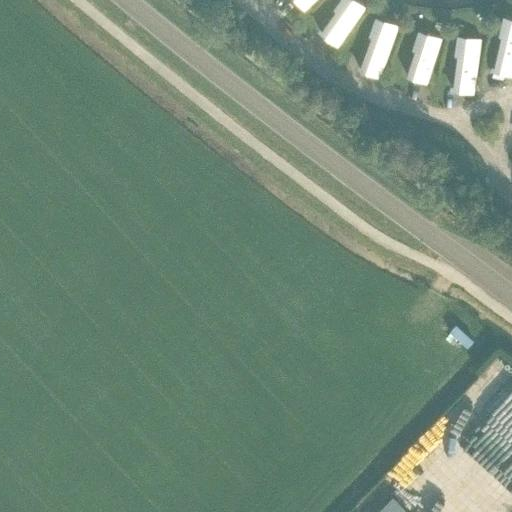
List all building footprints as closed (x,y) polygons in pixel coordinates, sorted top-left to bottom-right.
[(335,0),(320,22),(337,34),(362,0),(335,0)] [(373,28),(359,67),(378,75),(397,24),(397,23),(393,35),(373,28)] [(403,68),(424,77),(439,31),(415,23),(408,42),(411,43),(403,68)] [(511,29),(502,27),(492,69),(493,69),(492,75),(502,78),(503,71),(511,73),(511,29)] [(458,46),(452,88),(473,91),(480,37),(478,49),(458,46)]
